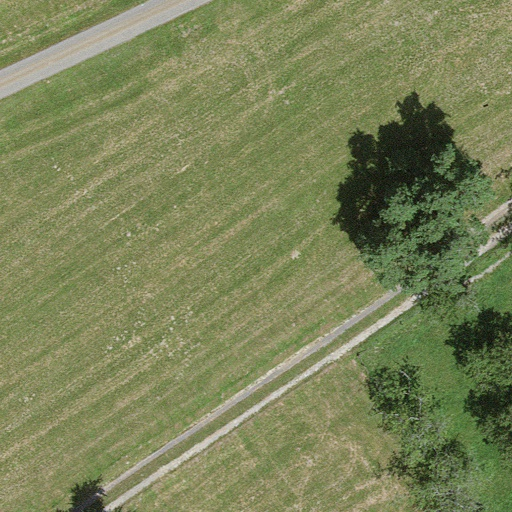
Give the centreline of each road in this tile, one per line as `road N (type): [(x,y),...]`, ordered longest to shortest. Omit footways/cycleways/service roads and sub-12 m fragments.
road 1 (track): [(97,511),(511,215)]
road 2 (unclassified): [(181,0),(0,82)]
